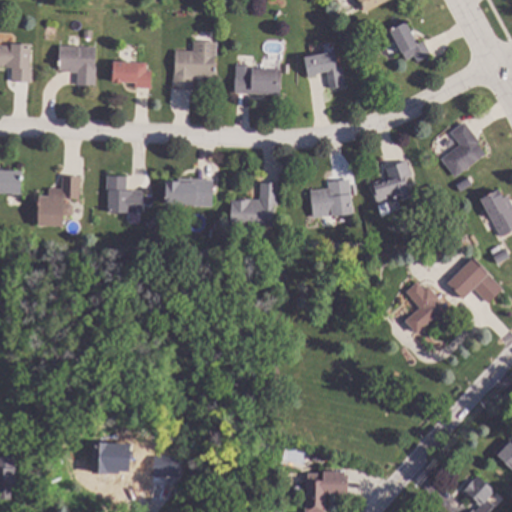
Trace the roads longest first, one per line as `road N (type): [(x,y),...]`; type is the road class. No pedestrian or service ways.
road 1 (residential): [(0,128),(281,143),(408,112),(494,67)]
road 2 (residential): [(511,354),(370,511)]
